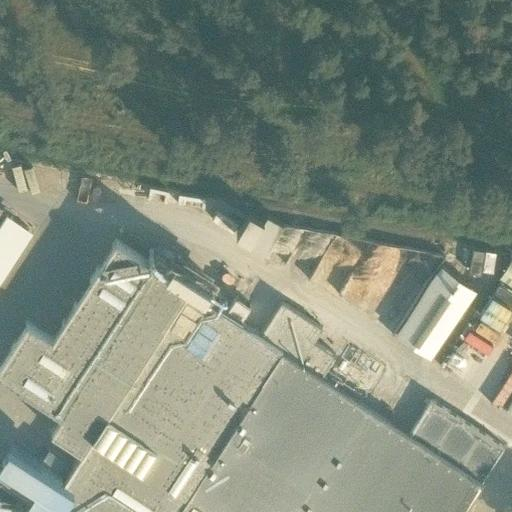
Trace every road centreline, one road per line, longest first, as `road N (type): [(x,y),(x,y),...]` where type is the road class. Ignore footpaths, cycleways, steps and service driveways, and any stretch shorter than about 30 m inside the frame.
road 1 (track): [(0,47),(163,86),(510,137)]
road 2 (track): [(510,137),(452,0)]
